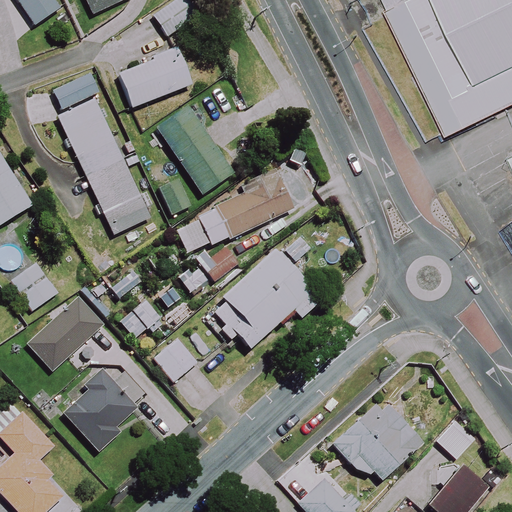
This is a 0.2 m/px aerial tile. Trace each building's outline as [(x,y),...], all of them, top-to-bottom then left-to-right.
[(127,0),(81,0),(90,18),(127,0)] [(193,21),(180,0),(177,0),(151,17),(164,39),(193,21)] [(511,104),(511,0),(378,0),(442,137),(511,104)] [(189,88),(175,51),(149,60),(151,64),(116,77),(129,111),(189,88)] [(86,76),(48,91),(57,114),(95,99),(86,76)] [(90,104),(56,120),(110,235),(144,219),(90,104)] [(230,177),(184,111),(154,132),(199,197),(230,177)] [(0,226),(29,210),(0,160),(0,226)] [(289,212),(270,170),(237,185),(243,197),(195,219),(209,250),(289,212)] [(188,209),(178,184),(154,192),(164,218),(188,209)] [(220,334),(229,344),(236,338),(247,351),(290,313),(298,322),(317,305),(287,270),(307,252),(297,240),(276,259),(272,253),(218,301),(222,306),(212,315),(225,330),(220,334)] [(237,262),(225,245),(196,266),(208,283),(237,262)] [(55,295),(33,266),(9,284),(31,313),(55,295)] [(116,306),(139,285),(130,275),(107,295),(116,306)] [(117,340),(94,311),(71,329),(93,358),(117,340)] [(194,364),(175,341),(151,361),(171,384),(194,364)] [(133,410),(98,373),(82,388),(86,392),(60,416),(96,454),(117,435),(112,430),(133,410)] [(419,445),(378,401),(330,447),(361,480),(368,474),(378,484),(419,445)] [(50,450),(19,415),(0,432),(0,442),(12,455),(0,466),(0,498),(12,511),(46,511),(60,499),(45,483),(50,478),(36,463),(50,450)] [(449,423),(431,444),(453,462),(471,441),(449,423)] [(465,511),(482,491),(458,471),(426,510),(428,511),(465,511)] [(340,502),(320,481),(295,504),(302,511),(355,511),(360,508),(348,494),(340,502)]
